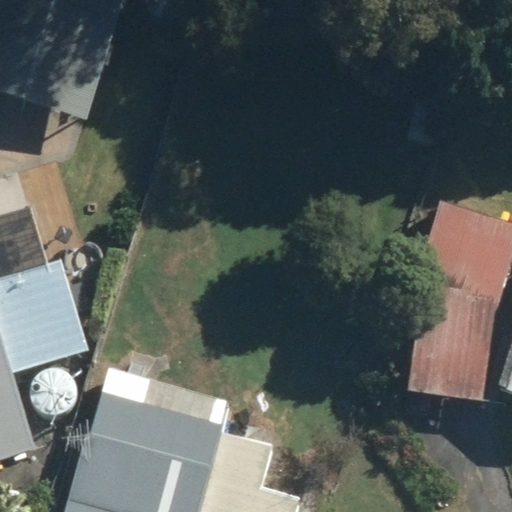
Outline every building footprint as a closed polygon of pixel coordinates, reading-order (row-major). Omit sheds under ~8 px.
[(0,0),(0,91),(85,114),(116,0),(0,0)] [(138,95),(124,129),(150,140),(164,106),(138,95)] [(511,242),(441,224),(415,320),(401,407),(480,420),(495,327),(511,261),(511,242)] [(0,462),(30,454),(7,376),(76,357),(50,268),(0,281),(0,462)] [(149,299),(173,377),(216,364),(192,287),(149,299)] [(284,329),(287,361),(312,359),(313,371),(330,369),(326,324),(317,325),(315,306),(288,308),(290,329),(284,329)] [(120,390),(79,511),(274,511),(270,511),(284,466),(233,451),(239,430),(120,390)]
